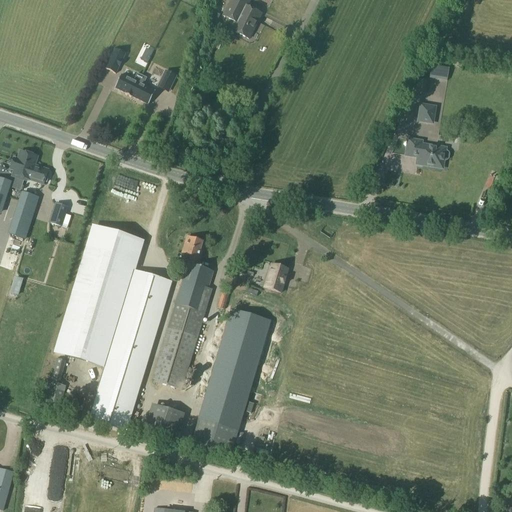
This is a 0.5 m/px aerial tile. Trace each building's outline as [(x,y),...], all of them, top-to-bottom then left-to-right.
[(241,0),(229,0),(221,18),(233,23),(229,32),(247,40),(259,15),(250,10),(244,9),(246,2),(241,0)] [(215,37),(210,46),(219,51),(224,41),(215,37)] [(112,51),(102,71),(113,77),(123,57),(112,51)] [(165,72),(160,83),(170,88),(175,77),(165,72)] [(134,75),(131,82),(119,76),(111,90),(122,95),(121,96),(129,100),(129,99),(145,107),(153,93),(140,87),(144,80),(134,75)] [(417,81),(415,96),(425,97),(427,82),(417,81)] [(93,94),(101,93),(101,85),(92,86),(93,94)] [(421,104),(418,123),(435,126),(438,106),(442,107),(443,104),(436,102),(435,107),(421,104)] [(463,141),(466,121),(457,120),(454,139),(463,141)] [(408,142),(405,158),(417,160),(416,165),(422,166),(422,167),(437,170),(437,164),(442,165),(443,162),(445,162),(446,162),(447,160),(448,156),(447,155),(446,154),(444,153),(445,151),(420,147),(421,144),(408,142)] [(11,160),(8,171),(12,172),(10,176),(14,177),(11,188),(19,190),(22,182),(27,165),(32,167),(35,158),(18,153),(16,159),(15,161),(11,160)] [(27,165),(22,182),(26,183),(26,181),(41,185),(42,182),(45,171),(44,171),(32,167),(27,165)] [(21,195),(8,236),(23,240),(28,224),(30,217),(31,213),(26,212),(31,198),(21,195)] [(116,208),(118,202),(107,198),(105,203),(116,208)] [(0,199),(0,207),(7,209),(8,201),(0,199)] [(54,205),(48,224),(66,230),(70,217),(68,216),(70,210),(54,205)] [(96,207),(96,213),(107,213),(107,221),(114,221),(114,207),(96,207)] [(319,228),(316,233),(326,239),(329,234),(319,228)] [(140,246),(92,232),(54,356),(102,371),(140,246)] [(186,262),(150,381),(183,392),(212,292),(206,290),(210,274),(196,269),(201,252),(198,251),(200,243),(185,238),(180,254),(182,255),(181,261),(186,262)] [(495,249),(462,289),(473,298),(506,258),(495,249)] [(271,265),(263,289),(280,294),(287,270),(271,265)] [(133,270),(87,420),(125,432),(171,281),(133,270)] [(12,277),(6,294),(13,296),(19,280),(12,277)] [(219,293),(215,309),(223,311),(227,295),(219,293)] [(230,311),(204,400),(243,412),(246,404),(246,402),(249,393),(249,392),(250,390),(270,323),(230,311)] [(55,360),(42,414),(57,418),(65,388),(59,386),(65,362),(55,360)] [(175,413),(157,408),(148,438),(167,443),(175,413)] [(232,433),(193,421),(183,452),(223,464),(232,433)] [(87,459),(103,460),(103,450),(87,449),(87,459)] [(126,459),(123,473),(137,476),(140,462),(126,459)] [(0,470),(0,511),(1,511),(12,474),(0,470)] [(52,511),(57,477),(27,473),(22,511),(52,511)]
